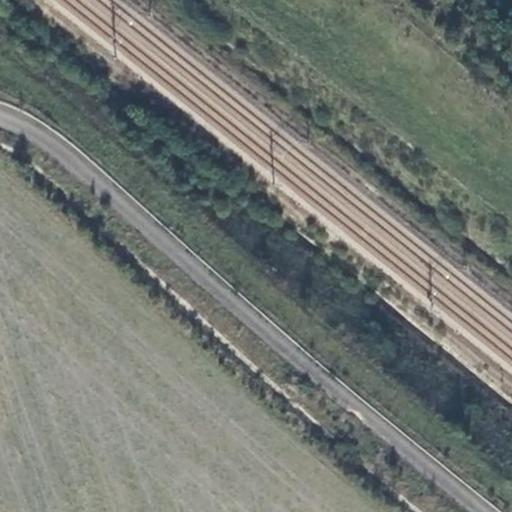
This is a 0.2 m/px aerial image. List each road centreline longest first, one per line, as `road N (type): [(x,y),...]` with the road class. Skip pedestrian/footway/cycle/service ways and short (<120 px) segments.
road 1 (track): [(0,70),(63,111),(511,493)]
road 2 (track): [(511,193),(255,0)]
